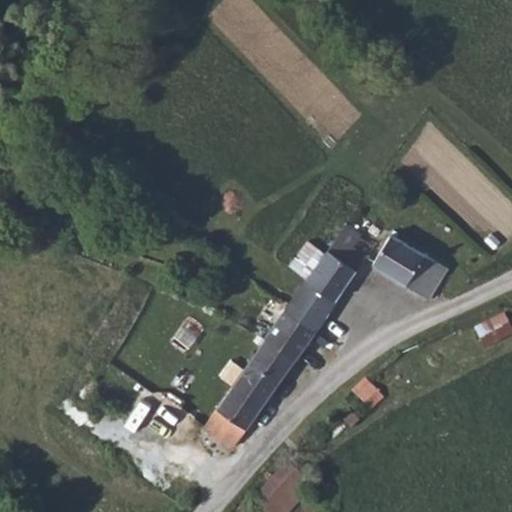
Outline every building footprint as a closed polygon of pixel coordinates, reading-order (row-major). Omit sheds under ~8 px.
[(409,200),(397,193),(391,203),(402,210),(409,200)] [(282,315),(311,336),(371,248),(342,229),(289,305),(282,315)] [(446,270),(389,236),(369,268),(427,301),(446,270)] [(230,286),(238,275),(229,269),(222,279),(230,286)] [(232,452),(311,336),(282,315),(201,431),(232,452)] [(511,335),(511,331),(504,317),(477,330),(485,348),(511,335)] [(396,390),(380,370),(365,382),(372,388),(359,397),(370,410),(396,390)] [(197,430),(215,403),(192,389),(175,415),(197,430)] [(275,511),(287,511),(316,486),(290,459),(256,491),(275,511)]
